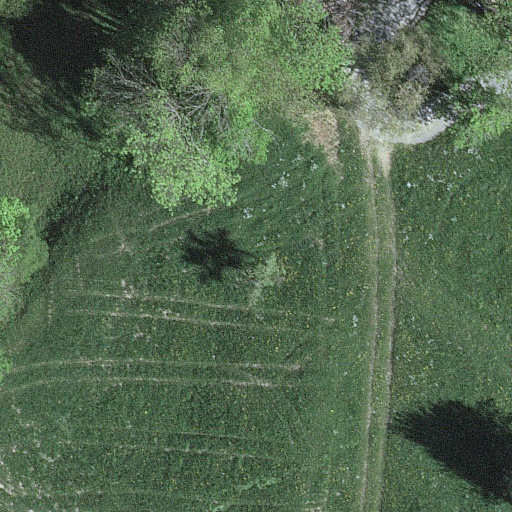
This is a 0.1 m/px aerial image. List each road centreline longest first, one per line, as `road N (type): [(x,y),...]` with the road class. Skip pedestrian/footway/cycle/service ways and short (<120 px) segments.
road 1 (track): [(379,114),(381,368),(367,511)]
road 2 (track): [(511,90),(428,118),(379,114),(362,82),(371,49),(408,0)]
